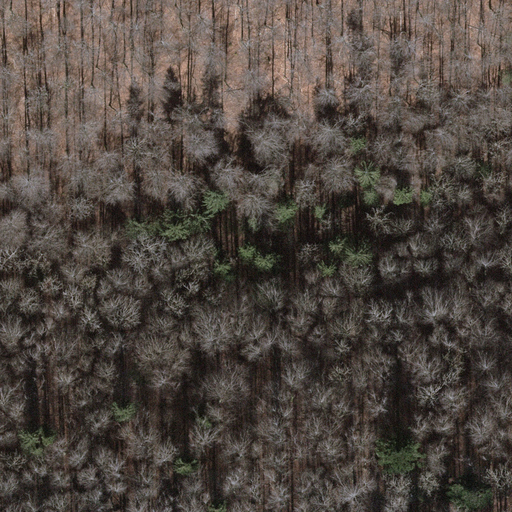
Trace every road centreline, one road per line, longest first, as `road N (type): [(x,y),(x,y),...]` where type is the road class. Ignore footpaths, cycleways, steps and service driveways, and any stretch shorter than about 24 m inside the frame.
road 1 (track): [(0,192),(232,249),(511,204)]
road 2 (track): [(0,330),(24,301),(71,270),(184,237)]
